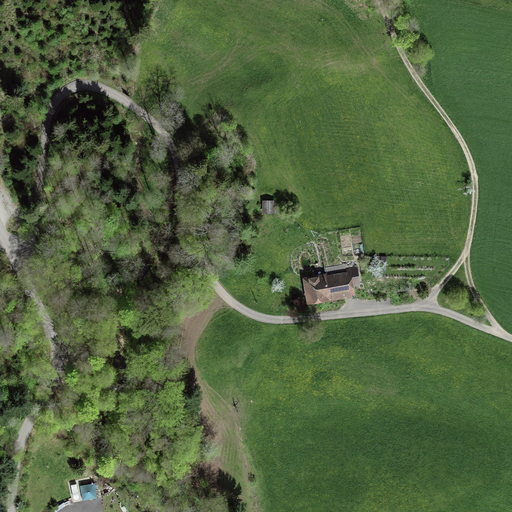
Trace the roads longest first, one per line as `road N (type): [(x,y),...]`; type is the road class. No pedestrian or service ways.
road 1 (unclassified): [(511,338),(429,307),(284,319),(239,307),(196,252),(165,135),(96,86),(74,86),(52,104),(34,221),(14,255)]
road 2 (track): [(375,0),(470,158),(475,185),(465,255)]
road 3 (unclassified): [(12,511),(22,440),(58,358),(14,255)]
road 4 (unknown): [(211,277),(52,335)]
